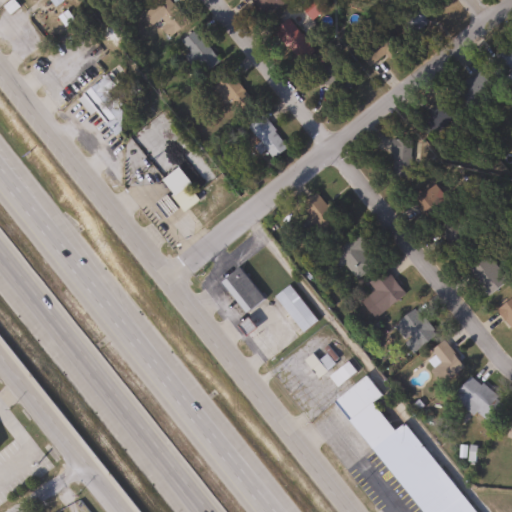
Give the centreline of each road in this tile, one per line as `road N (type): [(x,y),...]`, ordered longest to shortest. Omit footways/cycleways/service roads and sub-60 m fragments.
road 1 (tertiary): [(346,511),(0,68)]
road 2 (residential): [(511,362),(212,0)]
road 3 (residential): [(507,0),(162,279)]
road 4 (motorway): [(268,511),(0,181)]
road 5 (motorway): [(0,260),(201,511)]
road 6 (tertiary): [(0,363),(118,511)]
